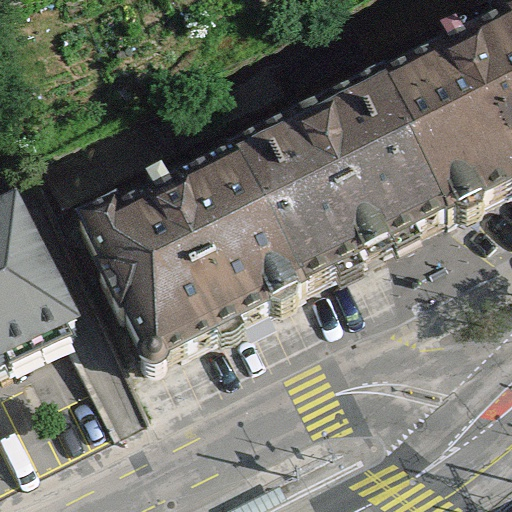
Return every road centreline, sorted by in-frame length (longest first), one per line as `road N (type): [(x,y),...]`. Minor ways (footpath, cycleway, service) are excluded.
road 1 (motorway): [(511,163),(0,407)]
road 2 (secondary): [(494,409),(366,388),(112,511)]
road 3 (secondary): [(494,409),(363,511)]
road 4 (motorway): [(377,511),(511,447)]
